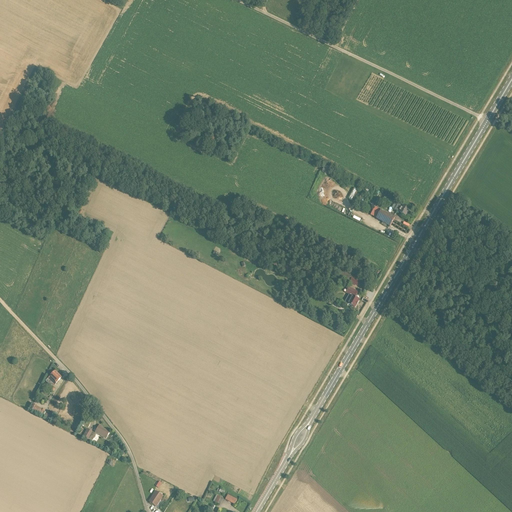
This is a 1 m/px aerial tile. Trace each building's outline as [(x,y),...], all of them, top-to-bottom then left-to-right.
[(410,210),(399,204),(395,210),(406,216),(410,210)] [(390,227),(395,218),(381,210),(376,219),(390,227)] [(350,283),(358,287),(360,282),(352,278),(350,283)] [(355,291),(349,288),(346,293),(352,297),(355,291)] [(359,300),(352,296),(348,304),(355,308),(359,300)] [(47,380),(54,386),(62,378),(55,372),(47,380)] [(44,412),(45,409),(33,404),(29,412),(48,421),(51,415),(44,412)] [(94,435),(92,434),(87,431),(83,437),(92,442),(96,435),(98,436),(98,434),(106,439),(110,433),(102,428),(102,427),(99,426),(94,435)] [(158,496),(160,494),(157,492),(150,503),(155,506),(161,498),(158,496)] [(235,504),(237,498),(227,494),(225,500),(235,504)] [(217,495),(214,502),(220,505),(223,499),(217,495)]
